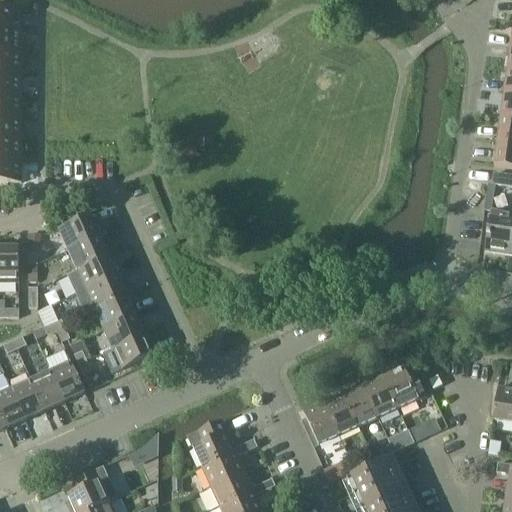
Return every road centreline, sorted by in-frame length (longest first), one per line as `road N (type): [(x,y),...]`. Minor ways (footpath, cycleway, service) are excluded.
road 1 (residential): [(204,384),(117,190),(44,191),(16,225),(0,225)]
road 2 (residential): [(444,281),(475,69),(454,23)]
road 3 (residential): [(13,471),(204,384)]
road 4 (residential): [(261,359),(444,281)]
road 5 (residential): [(329,511),(261,359)]
